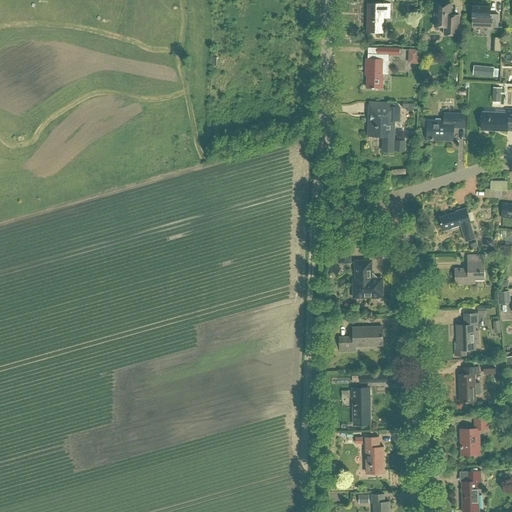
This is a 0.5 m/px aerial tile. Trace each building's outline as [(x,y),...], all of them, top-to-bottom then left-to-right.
[(451,19),(451,14),(452,4),(435,3),(434,26),(442,26),(444,28),(444,34),(459,34),(460,19),(451,19)] [(369,4),(368,32),(386,32),(386,24),(383,24),(383,17),(390,17),(390,4),(369,4)] [(473,26),(498,27),(499,15),(491,14),(491,6),(473,5),(472,17),(473,17),(473,26)] [(366,58),(366,75),(367,75),(367,87),(383,88),(383,74),(388,74),(389,59),(388,59),(389,54),(400,55),(400,48),(377,47),(377,54),(368,53),(368,58),(366,58)] [(420,49),(409,49),(408,64),(419,64),(420,49)] [(494,69),(482,67),(482,66),(474,66),(473,75),(494,77),(494,69)] [(493,102),(501,102),(501,88),(494,87),(493,102)] [(382,151),(394,152),(394,150),(405,150),(405,141),(394,141),(395,120),(400,121),(400,108),(397,107),(397,103),(369,102),(368,136),(383,136),(382,151)] [(403,104),(402,109),(407,109),(407,112),(414,112),(414,107),(416,107),(416,104),(403,104)] [(511,109),(506,109),(506,113),(482,112),(482,130),(507,131),(508,122),(511,121),(511,109)] [(428,120),(427,140),(453,141),(454,127),(465,128),(465,114),(454,114),(445,113),(444,121),(428,120)] [(492,181),(491,191),(508,192),(508,182),(492,181)] [(501,217),(511,218),(511,204),(503,203),(501,217)] [(457,212),(439,217),(444,231),(461,226),(466,241),(476,238),(471,222),(472,222),(467,207),(456,211),(457,212)] [(351,262),(351,245),(338,245),(339,263),(351,262)] [(485,283),(484,254),(467,255),(468,268),(455,269),(455,284),(476,283),(475,280),(485,279),(485,283)] [(354,280),(355,297),(382,296),(382,279),(376,279),(371,274),(371,261),(356,262),(357,280),(354,280)] [(330,272),(337,276),(342,269),(335,264),(330,272)] [(510,290),(498,291),(499,304),(511,303),(510,290)] [(478,331),(475,331),(475,325),(477,325),(477,313),(464,314),(464,325),(456,325),(457,337),(458,337),(459,341),(455,342),(455,355),(466,355),(466,350),(476,349),(476,341),(478,341),(478,343),(478,331)] [(501,334),(500,322),(492,323),(492,326),(494,326),(495,335),(501,334)] [(345,337),(346,351),(356,350),(355,346),(383,345),(383,349),(383,327),(353,327),(353,337),(345,337)] [(480,383),(475,383),(475,374),(479,374),(479,367),(464,367),(464,374),(459,374),(460,402),(466,402),(476,402),(475,394),(480,394),(480,386),(480,383)] [(387,381),(387,373),(360,374),(360,382),(375,382),(387,381)] [(352,387),(353,425),(371,425),(370,387),(352,387)] [(487,418),(475,418),(475,429),(461,429),(461,454),(479,454),(479,429),(487,429),(487,418)] [(366,437),(367,473),(384,473),(383,447),(380,447),(379,437),(366,437)] [(468,471),(469,481),(462,481),(463,509),(479,508),(478,481),(481,481),(480,471),(468,471)] [(370,502),(369,493),(359,494),(359,503),(370,502)] [(374,503),(374,511),(389,511),(389,502),(385,502),(384,494),(371,494),(372,503),(374,503)]
